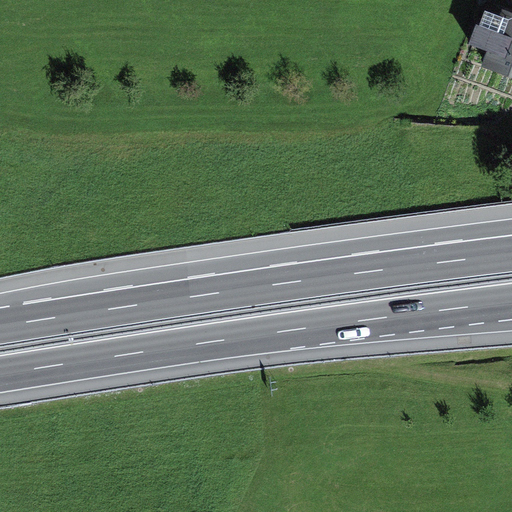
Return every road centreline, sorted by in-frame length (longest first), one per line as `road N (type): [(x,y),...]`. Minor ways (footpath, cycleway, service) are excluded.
road 1 (motorway): [(0,374),(511,301)]
road 2 (motorway): [(494,255),(0,326)]
